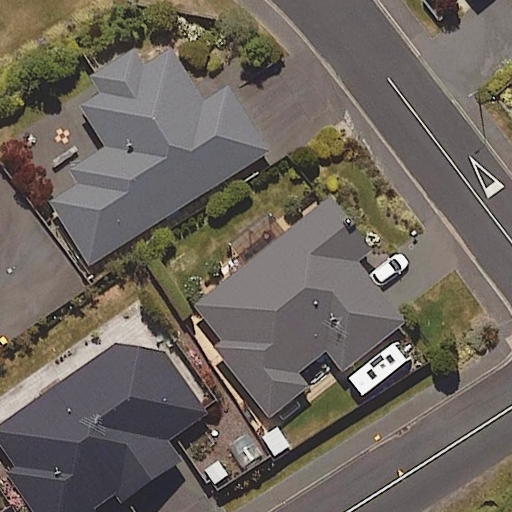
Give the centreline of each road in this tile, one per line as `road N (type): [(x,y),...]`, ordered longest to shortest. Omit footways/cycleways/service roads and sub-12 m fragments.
road 1 (residential): [(322,0),(511,242)]
road 2 (residential): [(346,511),(511,406)]
